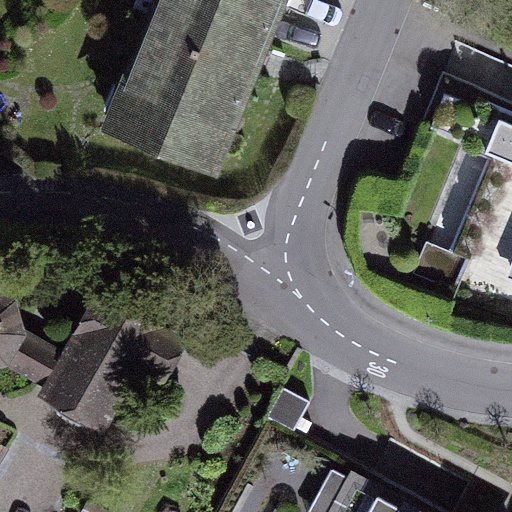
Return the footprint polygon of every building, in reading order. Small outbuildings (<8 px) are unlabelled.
[(290,0),(148,0),(98,126),(221,174),(290,0)] [(511,116),(503,113),(487,152),(511,161),(511,116)] [(475,242),(464,275),(503,289),(511,264),(511,174),(506,172),(491,215),(449,200),(438,229),(475,242)] [(0,374),(17,373),(51,392),(71,353),(32,333),(32,310),(21,294),(0,286),(0,374)] [(51,392),(42,410),(107,443),(161,337),(96,304),(71,353),(51,392)] [(0,475),(14,448),(0,440),(0,475)] [(300,511),(393,511),(322,473),(300,511)]
